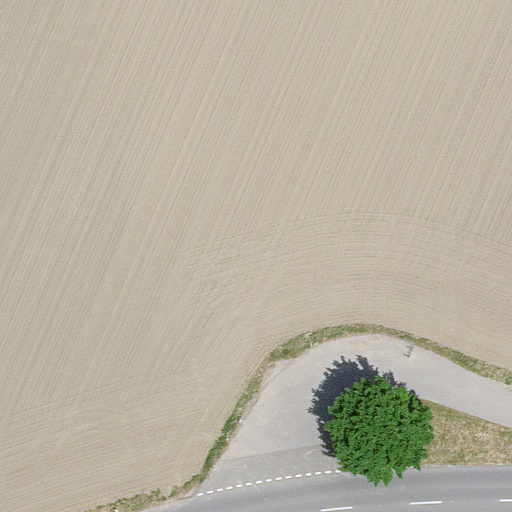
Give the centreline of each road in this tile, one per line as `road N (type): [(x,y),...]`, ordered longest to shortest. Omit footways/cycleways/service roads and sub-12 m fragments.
road 1 (track): [(269,511),(272,449),(300,400),(325,379),(385,367),(511,407)]
road 2 (tertiary): [(511,501),(329,511)]
